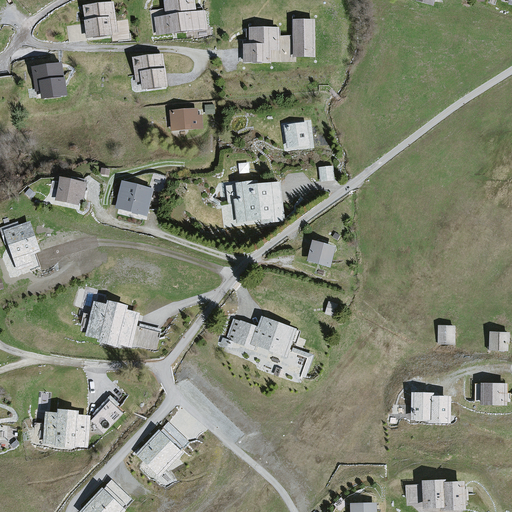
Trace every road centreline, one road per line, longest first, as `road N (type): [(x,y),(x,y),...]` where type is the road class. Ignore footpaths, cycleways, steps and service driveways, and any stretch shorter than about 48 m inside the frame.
road 1 (residential): [(164,366),(243,265),(511,72)]
road 2 (residential): [(68,0),(26,26),(30,44),(196,54),(205,63),(200,73),(165,79)]
road 3 (residential): [(174,396),(277,483),(293,511)]
road 4 (residential): [(164,366),(48,359),(0,370)]
road 5 (residential): [(71,511),(174,396)]
